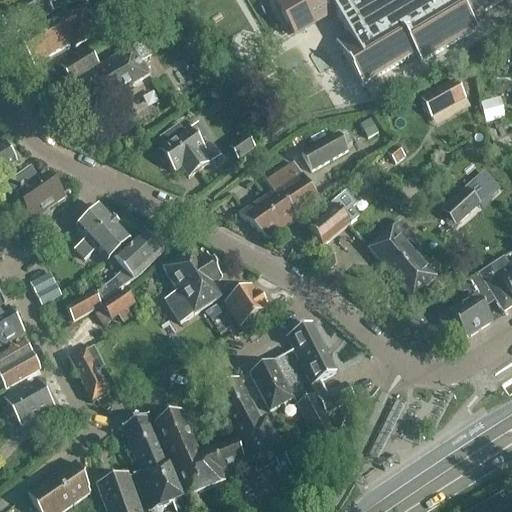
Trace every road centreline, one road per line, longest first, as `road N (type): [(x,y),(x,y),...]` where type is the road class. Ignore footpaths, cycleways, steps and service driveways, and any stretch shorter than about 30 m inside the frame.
road 1 (residential): [(327,303),(92,437),(10,271),(108,184)]
road 2 (residential): [(327,303),(108,184)]
road 3 (primary): [(511,423),(374,511)]
road 4 (residential): [(0,93),(42,145),(108,184)]
